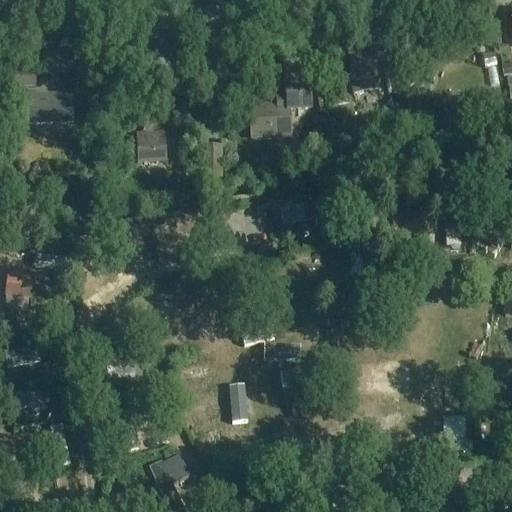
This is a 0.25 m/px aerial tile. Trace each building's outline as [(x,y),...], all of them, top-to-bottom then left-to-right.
[(358,51),(357,47),(347,49),(355,98),(384,93),(376,48),(358,51)] [(76,70),(75,83),(83,84),(84,71),(76,70)] [(13,77),(13,89),(35,90),(35,77),(13,77)] [(251,143),(292,140),(290,115),(304,114),(303,89),(275,91),(275,95),(265,96),(266,107),(258,107),(258,112),(249,112),(251,143)] [(51,97),(41,97),(35,97),(35,93),(25,93),(25,125),(73,125),(74,97),(51,97)] [(445,131),(473,127),(469,100),(459,101),(459,107),(443,109),(445,131)] [(137,138),(138,144),(139,166),(164,164),(163,136),(137,138)] [(90,179),(80,180),(81,191),(91,191),(90,179)] [(41,199),(29,200),(30,213),(42,212),(41,199)] [(287,240),(320,237),(317,210),(285,213),(287,240)] [(395,214),(396,226),(420,225),(420,213),(395,214)] [(267,229),(266,216),(235,218),(236,231),(267,229)] [(183,251),(204,250),(202,217),(181,218),(183,251)] [(310,269),(333,269),(333,256),(310,256),(310,269)] [(41,269),(61,269),(61,258),(42,257),(41,269)] [(63,259),(64,271),(73,271),(74,280),(89,279),(88,258),(63,259)] [(32,304),(35,276),(15,273),(14,277),(8,277),(5,300),(32,304)] [(147,300),(142,307),(166,324),(179,306),(165,296),(157,307),(147,300)] [(257,342),(257,329),(245,329),(245,343),(257,342)] [(47,347),(13,353),(15,369),(50,363),(47,347)] [(186,360),(188,374),(223,370),(221,356),(186,360)] [(218,372),(204,372),(205,385),(219,384),(218,372)] [(234,385),(223,388),(227,403),(239,399),(234,385)] [(197,389),(200,409),(223,405),(220,386),(197,389)] [(447,407),(446,387),(419,388),(420,408),(447,407)] [(46,392),(15,399),(18,412),(30,410),(44,407),(49,405),(46,392)] [(242,427),(211,462),(223,473),(255,438),(242,427)] [(145,442),(159,440),(157,428),(143,431),(145,442)] [(69,431),(33,438),(35,449),(71,442),(69,431)] [(326,453),(357,450),(356,439),(325,442),(326,453)] [(489,444),(477,445),(478,456),(490,456),(489,444)] [(178,474),(191,470),(187,457),(174,461),(178,474)] [(382,491),(380,511),(416,511),(418,494),(382,491)]
